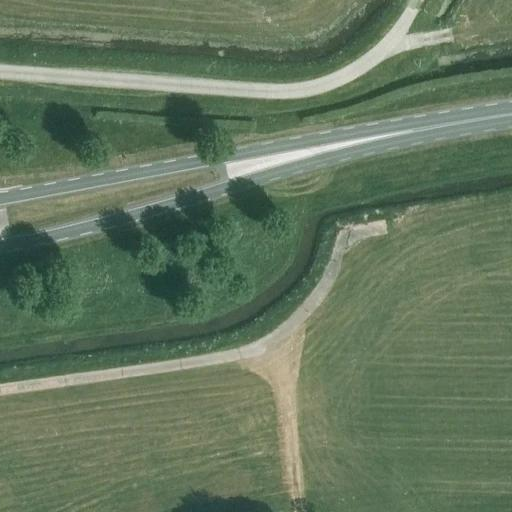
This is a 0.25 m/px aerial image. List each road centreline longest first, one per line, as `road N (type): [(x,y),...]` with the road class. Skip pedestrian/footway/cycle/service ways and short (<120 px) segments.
road 1 (track): [(0,389),(253,349),(301,315),(344,240),(378,227)]
road 2 (primary): [(0,247),(122,219),(377,146),(395,134)]
road 3 (primary): [(395,134),(372,129),(0,199)]
road 4 (track): [(277,336),(299,511)]
